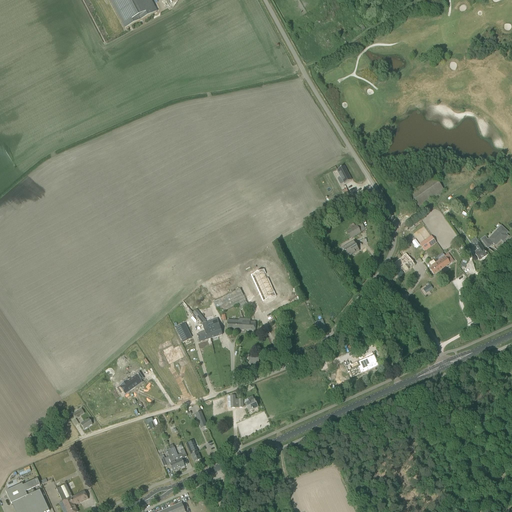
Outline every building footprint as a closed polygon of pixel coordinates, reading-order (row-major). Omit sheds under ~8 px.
[(156,12),(149,0),(110,0),(126,28),(156,12)] [(344,167),(337,171),(345,185),(352,180),(344,167)] [(405,195),(416,211),(420,208),(432,199),(433,200),(434,199),(433,198),(444,191),(433,176),(410,192),(405,195)] [(338,199),(341,204),(354,198),(351,192),(338,199)] [(236,218),(183,244),(193,263),(197,260),(203,252),(204,252),(207,258),(207,257),(211,255),(212,256),(215,252),(217,252),(218,251),(221,252),(222,247),(218,246),(220,245),(220,242),(222,243),(221,246),(224,243),(236,244),(247,239),(247,238),(251,239),(250,237),(253,235),(259,236),(248,213),(243,213),(241,212),(237,214),(236,218)] [(347,232),(351,239),(361,233),(357,226),(347,232)] [(490,240),(488,242),(485,237),(481,240),(487,248),(491,245),(493,243),(495,246),(502,238),(504,240),(508,237),(505,235),(507,233),(501,226),(489,239),(490,240)] [(425,232),(415,239),(418,244),(429,237),(425,232)] [(419,245),(424,252),(436,243),(431,236),(419,245)] [(477,250),(472,253),(475,258),(476,257),(478,260),(482,258),(485,257),(485,256),(487,255),(486,254),(486,253),(485,253),(483,249),(479,243),(480,242),(479,240),(476,242),(477,244),(474,246),(477,250)] [(343,249),(345,253),(348,257),(359,251),(353,241),(348,245),(349,246),(343,249)] [(393,264),(396,268),(409,258),(406,254),(393,264)] [(429,269),(434,275),(453,262),(448,254),(431,266),(432,268),(429,269)] [(200,296),(192,276),(178,282),(186,301),(200,296)] [(261,277),(248,283),(262,309),(275,303),(261,277)] [(172,320),(185,314),(173,288),(176,287),(173,281),(158,287),(172,320)] [(423,290),(425,294),(433,289),(430,285),(423,290)] [(192,312),(208,305),(206,300),(190,306),(192,312)] [(202,324),(204,332),(196,335),(199,343),(222,335),(217,319),(206,323),(202,324)] [(228,320),(228,330),(255,331),(255,322),(250,322),(250,321),(246,320),(246,319),(239,319),(239,321),(228,320)] [(176,329),(180,338),(182,337),(187,334),(189,333),(188,331),(185,324),(176,329)] [(324,324),(315,328),(317,333),(326,330),(324,324)] [(172,347),(164,351),(165,354),(169,363),(182,357),(178,348),(173,350),(172,347)] [(345,368),(348,373),(358,368),(361,374),(378,366),(374,356),(361,362),(360,361),(345,368)] [(145,359),(140,363),(144,370),(150,366),(145,359)] [(127,382),(121,387),(122,389),(125,394),(142,383),(140,381),(143,379),(141,376),(139,373),(136,375),(136,376),(127,382)] [(249,403),(246,405),(249,411),(252,410),(252,411),(258,408),(253,397),(247,399),(249,403)] [(73,414),(76,419),(84,414),(81,409),(73,414)] [(207,427),(201,412),(195,414),(201,429),(207,427)] [(80,424),(81,426),(84,430),(92,424),(89,419),(80,424)] [(191,437),(184,440),(194,463),(201,460),(199,456),(202,455),(200,451),(198,452),(191,437)] [(171,449),(170,450),(172,453),(179,469),(185,467),(181,459),(187,457),(184,450),(180,451),(181,454),(178,456),(175,448),(174,448),(171,449)] [(169,457),(165,459),(168,466),(170,465),(171,467),(173,472),(179,469),(172,453),(170,450),(166,452),(167,455),(168,455),(169,457)] [(30,467),(18,470),(20,475),(32,472),(30,467)] [(13,503),(17,511),(41,511),(46,510),(46,511),(47,511),(49,511),(40,490),(35,493),(33,489),(40,485),(37,479),(23,486),(22,484),(6,492),(11,504),(13,503)] [(77,511),(75,506),(88,499),(84,492),(72,497),(66,485),(56,489),(67,511),(77,511)] [(160,511),(185,511),(181,503),(160,511)]
